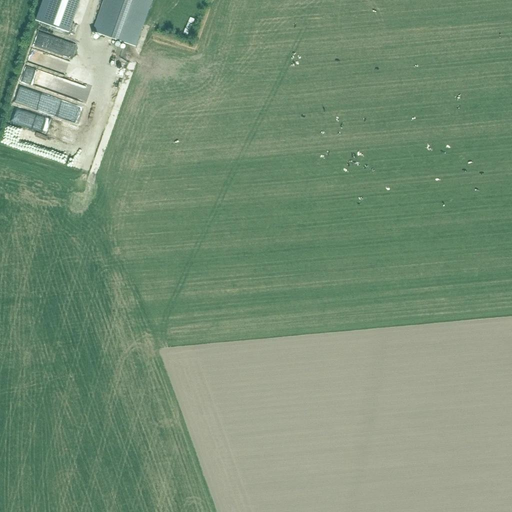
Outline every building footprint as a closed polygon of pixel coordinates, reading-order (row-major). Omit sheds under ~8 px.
[(78,0),(42,0),(35,20),(67,32),(78,0)] [(112,13),(111,15),(107,14),(107,12),(99,12),(99,29),(118,29),(118,13),(112,13)] [(36,43),(31,58),(69,70),(74,55),(75,55),(80,41),(42,29),(37,44),(36,43)] [(113,61),(104,84),(117,89),(126,66),(113,61)] [(24,86),(20,98),(84,117),(92,90),(47,77),(49,70),(28,64),(23,79),(51,88),(49,93),(24,86)] [(25,121),(29,111),(19,107),(15,116),(25,121)] [(34,111),(30,110),(26,121),(45,128),(50,115),(43,113),(41,116),(33,114),(34,111)] [(67,118),(58,118),(58,131),(66,131),(66,129),(73,129),(72,122),(67,122),(67,118)] [(10,123),(5,137),(24,144),(27,136),(32,138),(34,132),(10,123)]
